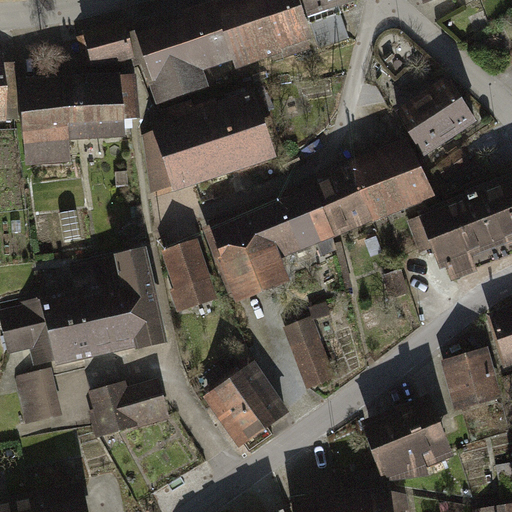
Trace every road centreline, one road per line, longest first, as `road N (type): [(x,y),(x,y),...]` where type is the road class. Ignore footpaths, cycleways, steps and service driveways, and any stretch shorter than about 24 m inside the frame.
road 1 (residential): [(511,278),(193,511)]
road 2 (residential): [(511,113),(384,0)]
